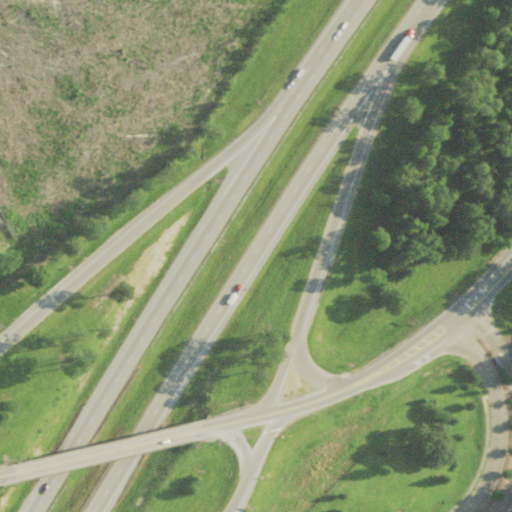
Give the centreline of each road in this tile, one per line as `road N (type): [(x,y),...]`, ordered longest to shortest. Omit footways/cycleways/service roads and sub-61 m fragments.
road 1 (motorway): [(93,511),(266,233),(428,0)]
road 2 (motorway): [(288,110),(33,511)]
road 3 (motorway): [(294,334),(369,115),(411,23)]
road 4 (motorway): [(288,110),(56,300)]
road 5 (residential): [(447,321),(490,380),(498,409),(493,469),(467,511)]
road 6 (primary): [(195,427),(10,472)]
road 7 (primary): [(341,387),(195,427)]
road 8 (motorway): [(365,0),(288,110)]
